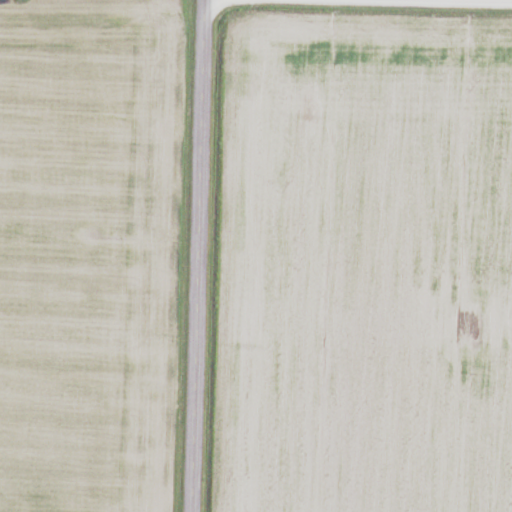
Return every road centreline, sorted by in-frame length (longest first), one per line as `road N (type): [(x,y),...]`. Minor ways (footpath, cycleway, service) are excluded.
road 1 (residential): [(193,511),(202,0)]
road 2 (residential): [(511,8),(202,0)]
